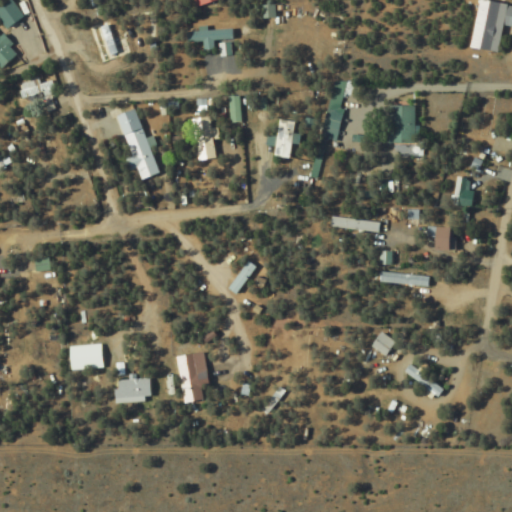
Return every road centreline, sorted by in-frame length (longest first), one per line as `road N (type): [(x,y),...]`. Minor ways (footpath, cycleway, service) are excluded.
road 1 (residential): [(35,0),(108,198),(110,228)]
road 2 (residential): [(72,98),(293,85)]
road 3 (residential): [(0,237),(204,217)]
road 4 (residential): [(478,346),(511,178)]
road 5 (residential): [(361,90),(511,89)]
